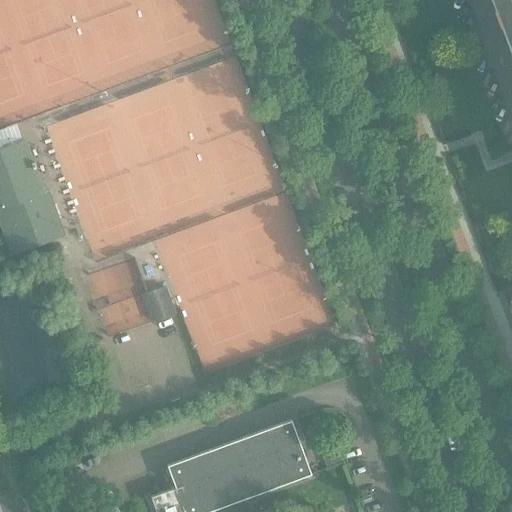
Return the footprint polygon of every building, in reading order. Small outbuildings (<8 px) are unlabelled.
[(511,0),(494,0),(511,47),(511,0)] [(24,142),(0,151),(0,215),(14,252),(62,235),(46,191),(43,192),(34,169),(35,168),(33,162),(32,163),(24,142)] [(175,313),(164,282),(141,290),(153,320),(175,313)] [(208,511),(311,474),(292,420),(168,466),(176,488),(151,497),(156,511),(208,511)] [(321,451),(327,465),(341,460),(336,445),(321,451)]
